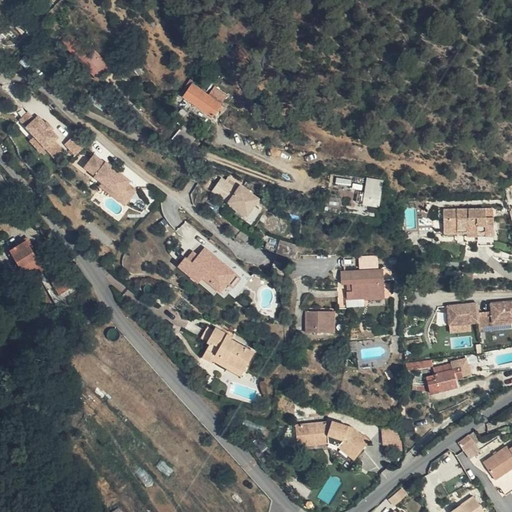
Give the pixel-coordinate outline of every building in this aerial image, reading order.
[(255,46),(246,37),(241,43),(251,51),(255,46)] [(70,40),(64,47),(94,76),(105,64),(94,54),(91,58),(70,40)] [(222,104),(191,85),(182,96),(213,116),(222,104)] [(98,94),(92,102),(108,114),(113,108),(98,94)] [(28,119),(36,110),(29,103),(21,111),(28,119)] [(46,115),(39,108),(36,110),(28,119),(35,127),(31,132),(42,144),(47,140),(56,149),(65,141),(56,132),(49,124),(52,121),(55,119),(49,113),(46,115)] [(59,129),(52,121),(49,124),(56,132),(59,129)] [(183,145),(195,136),(184,121),(172,130),(183,145)] [(77,147),(86,138),(76,126),(66,135),(77,147)] [(94,165),(104,152),(96,146),(86,158),(94,165)] [(106,155),(104,152),(94,165),(97,167),(106,155)] [(131,172),(107,153),(106,155),(97,167),(96,168),(104,174),(120,186),(129,174),(131,172)] [(120,186),(104,174),(102,177),(126,196),(138,181),(129,174),(120,186)] [(367,178),(363,204),(378,207),(383,180),(367,178)] [(212,197),(247,221),(259,204),(241,192),(238,196),(221,184),(212,197)] [(441,229),(453,229),(453,225),(465,225),(465,232),(475,232),(475,242),(491,242),(491,205),(441,206),(441,229)] [(453,225),(453,229),(453,239),(465,239),(465,232),(465,225),(453,225)] [(279,240),(266,237),(263,250),(276,253),(279,240)] [(297,244),(279,240),(276,253),(294,258),(297,244)] [(64,264),(46,243),(38,250),(33,243),(17,255),(35,277),(44,271),(48,277),(64,264)] [(193,275),(200,272),(218,287),(226,278),(233,269),(202,243),(196,251),(190,258),(185,255),(183,253),(176,261),(193,275)] [(185,255),(190,258),(196,251),(191,247),(185,255)] [(61,274),(77,291),(89,280),(73,263),(61,274)] [(347,284),(348,294),(366,293),(366,288),(386,287),(385,265),(343,267),(344,278),(350,278),(354,277),(355,285),(350,284),(347,284)] [(239,273),(233,269),(226,278),(231,283),(239,273)] [(367,293),(386,292),(386,287),(366,288),(366,293),(348,294),(348,300),(367,300),(367,293)] [(511,298),(496,298),(494,299),(494,301),(489,301),(487,299),(484,300),(484,309),(470,310),(470,299),(461,299),(461,301),(454,302),(454,300),(441,300),(442,319),(462,318),(472,318),(485,318),(485,323),(499,323),(500,328),(505,328),(506,319),(511,318),(511,298)] [(331,329),(331,305),(308,306),(308,328),(331,329)] [(462,326),(462,318),(442,319),(442,327),(462,326)] [(472,329),(500,328),(499,323),(485,323),(485,318),(472,318),(472,329)] [(209,362),(212,355),(242,368),(251,348),(227,338),(230,332),(219,327),(218,330),(210,326),(203,341),(205,341),(198,358),(209,362)] [(212,355),(209,362),(240,374),(242,368),(212,355)] [(436,355),(406,359),(407,366),(437,363),(436,355)] [(430,390),(464,387),(463,379),(461,370),(452,371),(447,371),(446,364),(428,366),(430,390)] [(354,457),(361,449),(373,438),(354,422),(333,416),(299,418),(300,425),(300,432),(312,431),(313,440),(333,440),(354,457)] [(296,441),(313,440),(312,431),(300,432),(300,425),(299,418),(295,418),(295,423),(296,441)] [(383,448),(402,448),(402,427),(383,427),(383,448)] [(478,441),(472,433),(456,444),(462,452),(478,441)] [(509,447),(497,455),(485,463),(497,482),(511,472),(511,449),(511,450),(509,447)] [(485,463),(497,455),(493,449),(481,456),(485,463)] [(401,490),(394,493),(397,499),(412,491),(407,483),(401,490)] [(449,511),(481,511),(487,508),(481,500),(474,489),(449,505),(452,510),(449,511)]
